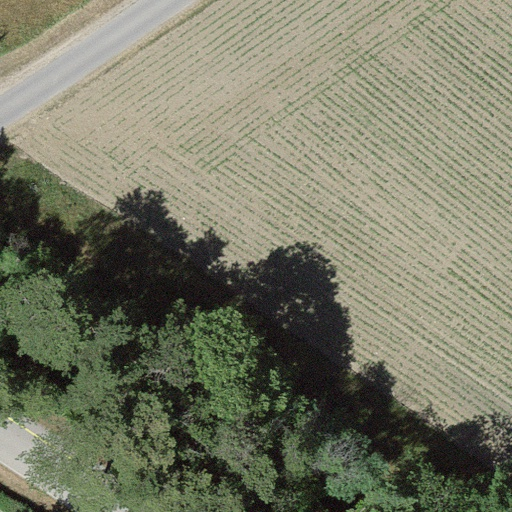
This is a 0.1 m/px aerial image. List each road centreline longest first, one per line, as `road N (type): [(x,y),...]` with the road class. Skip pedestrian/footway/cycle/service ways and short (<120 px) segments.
road 1 (unclassified): [(173,0),(0,115)]
road 2 (unclassified): [(0,430),(123,511)]
